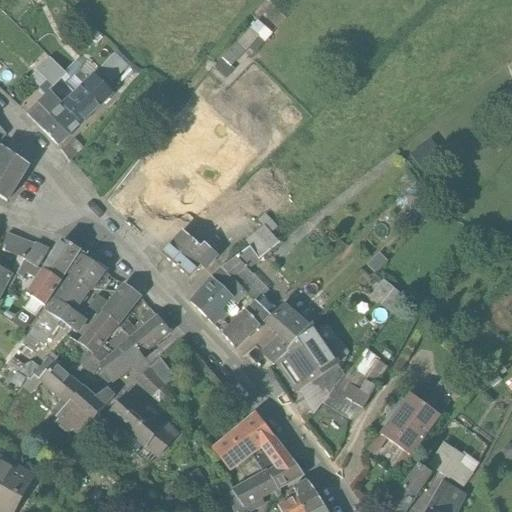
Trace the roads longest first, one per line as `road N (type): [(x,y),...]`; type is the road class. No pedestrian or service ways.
road 1 (residential): [(347,511),(258,390),(179,306),(95,234)]
road 2 (residential): [(0,105),(95,234)]
